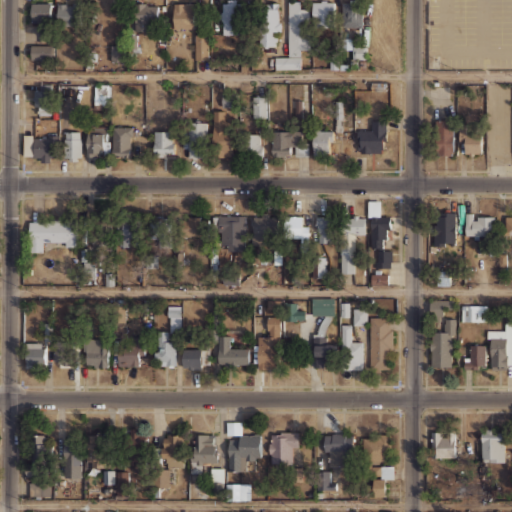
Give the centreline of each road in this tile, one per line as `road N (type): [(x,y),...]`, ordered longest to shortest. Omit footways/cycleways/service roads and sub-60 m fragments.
road 1 (tertiary): [(412,511),(414,0)]
road 2 (tertiary): [(9,0),(8,511)]
road 3 (residential): [(511,399),(0,399)]
road 4 (tertiary): [(511,185),(0,185)]
